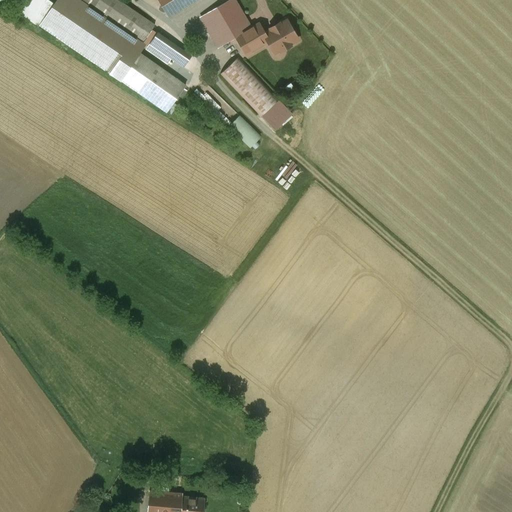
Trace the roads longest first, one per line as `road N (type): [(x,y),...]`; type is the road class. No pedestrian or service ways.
road 1 (track): [(511,347),(217,78)]
road 2 (track): [(439,511),(511,370)]
